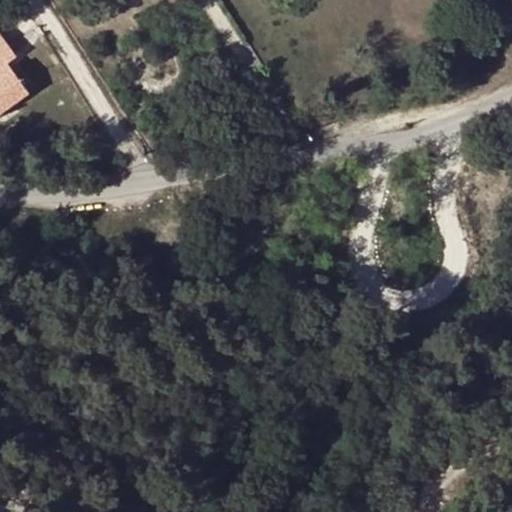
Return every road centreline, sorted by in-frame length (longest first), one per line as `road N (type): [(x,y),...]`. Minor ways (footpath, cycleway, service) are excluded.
road 1 (track): [(376,146),(357,254),(371,282),(393,299),(428,292),(457,257),(443,181),(449,119)]
road 2 (residential): [(154,180),(226,178),(411,139),(511,88)]
road 3 (residential): [(154,180),(33,0)]
road 4 (residential): [(0,191),(41,195),(154,180)]
